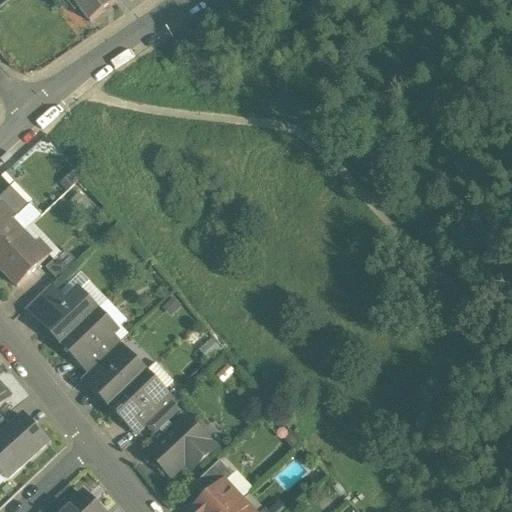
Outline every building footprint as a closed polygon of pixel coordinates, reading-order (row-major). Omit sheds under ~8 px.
[(70,0),(90,24),(115,4),(111,0),(70,0)] [(10,189),(0,198),(0,205),(3,208),(4,208),(16,220),(29,207),(10,189)] [(3,208),(0,210),(0,257),(23,236),(12,225),(16,221),(16,220),(4,208),(3,208)] [(23,236),(0,257),(0,270),(17,288),(51,257),(38,244),(34,248),(23,236)] [(65,251),(46,270),(57,281),(76,263),(65,251)] [(68,305),(51,287),(29,308),(46,326),(68,305)] [(46,326),(44,327),(63,346),(98,313),(79,294),(68,305),(46,326)] [(98,313),(63,346),(81,366),(83,364),(111,337),(116,332),(98,313)] [(111,337),(83,364),(91,373),(114,351),(120,346),(111,337)] [(114,351),(91,373),(85,378),(94,388),(123,360),(114,351)] [(94,388),(92,389),(111,408),(146,375),(127,356),(123,360),(94,388)] [(146,375),(111,408),(129,427),(131,426),(164,394),(146,375)] [(0,387),(0,406),(9,398),(0,387)] [(164,394),(131,426),(139,435),(173,403),(164,394)] [(180,412),(173,404),(167,410),(174,417),(180,412)] [(167,410),(147,429),(154,437),(174,417),(167,410)] [(11,429),(0,439),(0,471),(8,480),(47,445),(23,418),(11,429)] [(186,418),(148,456),(171,480),(193,459),(200,466),(216,450),(186,418)] [(2,420),(0,422),(0,439),(11,429),(2,420)] [(220,463),(194,487),(207,501),(224,484),(225,485),(233,477),(220,463)] [(225,485),(224,484),(207,501),(194,511),(229,511),(241,501),(225,485)] [(97,511),(82,496),(65,511),(97,511)] [(251,511),(241,501),(229,511),(251,511)]
